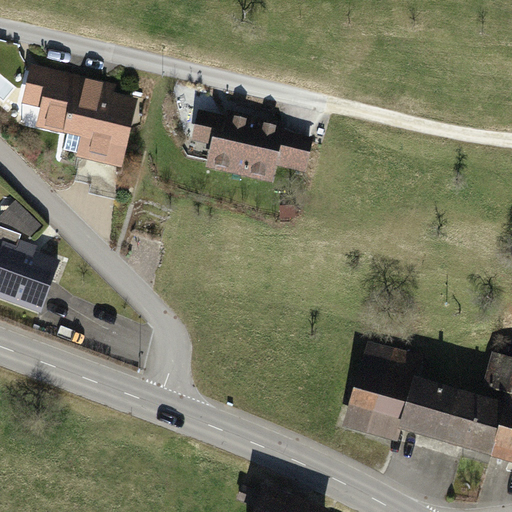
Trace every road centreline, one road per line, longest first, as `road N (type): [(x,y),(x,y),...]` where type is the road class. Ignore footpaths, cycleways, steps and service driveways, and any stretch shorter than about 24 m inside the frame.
road 1 (residential): [(511,145),(0,29)]
road 2 (residential): [(166,408),(176,336),(0,157)]
road 3 (secondary): [(166,408),(394,511)]
road 4 (secondary): [(0,346),(166,408)]
